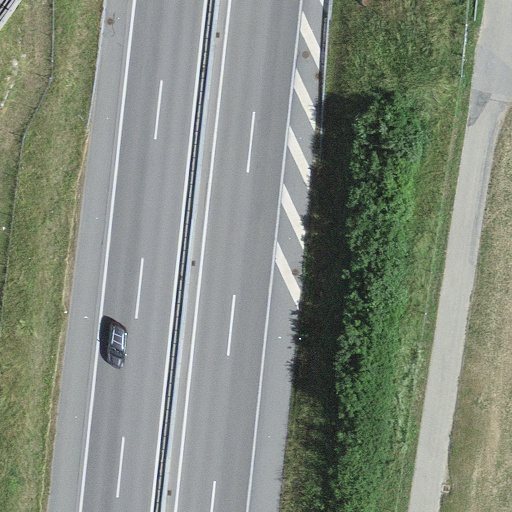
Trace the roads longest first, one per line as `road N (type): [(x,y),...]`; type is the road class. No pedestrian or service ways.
road 1 (motorway): [(169,0),(114,511)]
road 2 (motorway): [(214,511),(268,0)]
road 3 (track): [(511,25),(480,115),(421,511)]
